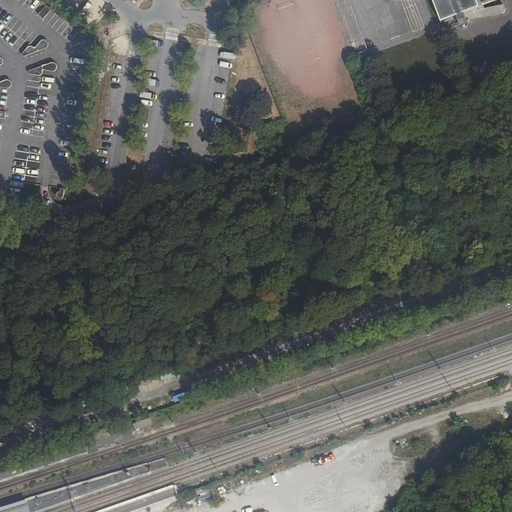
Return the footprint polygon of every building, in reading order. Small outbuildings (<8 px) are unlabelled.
[(47,185),(66,188),(79,106),(90,40),(41,0),(0,0),(0,203),(1,203),(21,206),(25,182),(47,185)] [(434,0),(442,21),(469,10),(494,0),(434,0)] [(500,0),(494,0),(469,10),(472,19),(503,13),(504,11),(504,8),(500,0)] [(34,421),(0,431),(0,445),(38,435),(34,421)] [(0,511),(30,511),(28,503),(0,511)]
